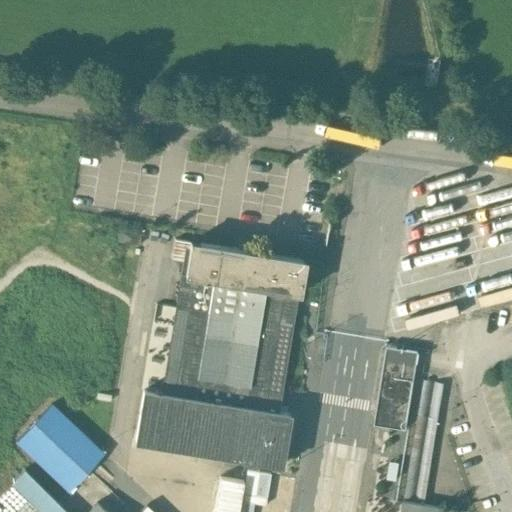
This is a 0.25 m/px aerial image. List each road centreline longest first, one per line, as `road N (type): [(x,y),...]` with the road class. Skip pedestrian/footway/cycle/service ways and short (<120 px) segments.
road 1 (unclassified): [(511,165),(0,96)]
road 2 (unclassified): [(511,343),(476,366),(470,382),(510,511)]
